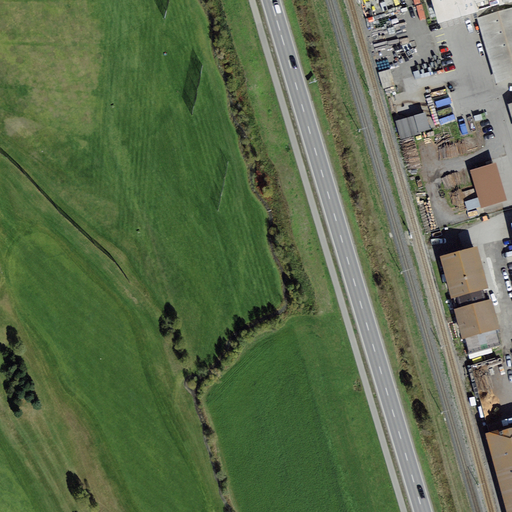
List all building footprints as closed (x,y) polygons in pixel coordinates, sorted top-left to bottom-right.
[(389,14),(384,0),(358,0),(365,21),(389,14)] [(511,0),(432,0),(439,23),(511,1),(511,0)] [(511,8),(477,19),(496,84),(511,79),(511,8)] [(426,113),(396,121),(401,139),(431,131),(426,113)] [(496,163),(470,170),(481,209),(507,201),(496,163)] [(478,246),(440,257),(451,299),(489,288),(478,246)] [(492,299),(454,309),(462,340),(500,329),(492,299)] [(511,511),(511,426),(485,434),(505,511),(511,511)]
